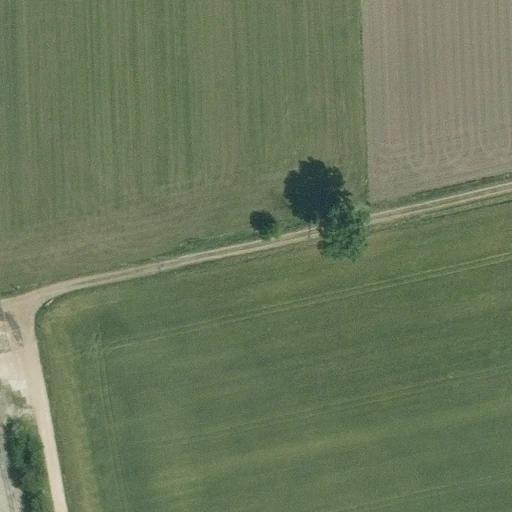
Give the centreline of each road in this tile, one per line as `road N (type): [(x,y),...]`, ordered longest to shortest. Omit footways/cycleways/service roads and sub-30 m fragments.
road 1 (track): [(22,297),(511,186)]
road 2 (track): [(22,297),(62,511)]
